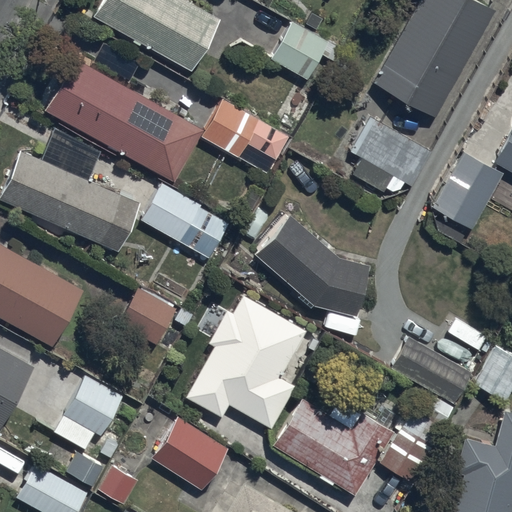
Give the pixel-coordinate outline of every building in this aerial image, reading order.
[(216,13),(193,0),(94,0),(89,10),(187,65),(216,13)] [(429,109),(489,4),(482,0),(411,0),(369,75),(429,109)] [(323,35),(287,16),(266,54),(302,73),(323,35)] [(199,123),(69,52),(40,104),(170,175),(199,123)] [(284,130),(217,93),(197,130),(263,167),(284,130)] [(427,145),(366,108),(344,144),(359,152),(349,168),(379,185),(388,169),(406,180),(427,145)] [(511,114),(489,157),(511,169),(511,114)] [(136,195),(15,142),(0,176),(0,194),(114,245),(136,195)] [(498,167),(458,145),(427,200),(467,223),(498,167)] [(224,213),(157,176),(136,212),(203,249),(224,213)] [(334,250),(284,207),(249,247),(308,298),(352,310),(366,259),(334,250)] [(78,284),(0,239),(0,313),(46,340),(78,284)] [(173,302),(134,281),(114,318),(153,339),(173,302)] [(211,339),(183,389),(217,408),(223,398),(267,422),(292,378),(278,370),(304,324),(238,287),(229,305),(224,302),(205,336),(211,339)] [(465,365),(403,330),(385,361),(448,396),(465,365)] [(511,374),(511,350),(491,339),(470,377),(501,394),(511,374)] [(0,410),(29,359),(0,343),(0,410)] [(119,389),(81,367),(58,407),(97,428),(119,389)] [(346,420),(297,390),(268,437),(350,486),(388,423),(356,404),(346,420)] [(443,415),(411,396),(375,454),(407,474),(443,415)] [(456,469),(444,511),(504,511),(511,484),(511,406),(500,404),(490,441),(460,433),(451,468),(456,469)] [(174,411),(147,454),(196,485),(224,442),(174,411)] [(67,511),(82,486),(30,457),(11,491),(49,511),(67,511)] [(134,473),(106,458),(93,482),(120,497),(134,473)] [(285,511),(241,486),(226,511),(285,511)]
